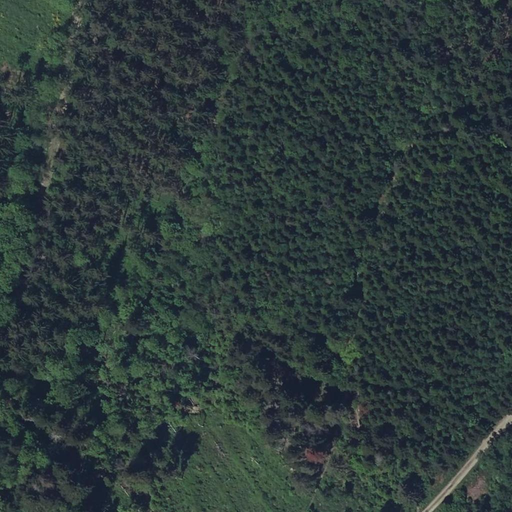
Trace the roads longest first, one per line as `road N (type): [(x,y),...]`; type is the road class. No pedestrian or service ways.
road 1 (track): [(302,511),(319,496),(371,228),(450,58),(453,0)]
road 2 (track): [(250,0),(144,301),(81,363),(0,388)]
road 3 (track): [(0,265),(40,184),(66,0)]
